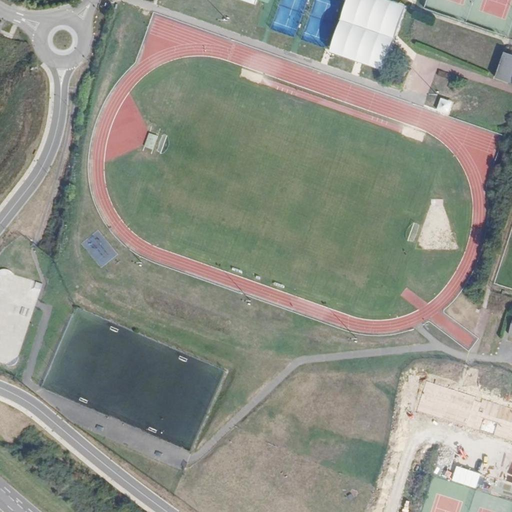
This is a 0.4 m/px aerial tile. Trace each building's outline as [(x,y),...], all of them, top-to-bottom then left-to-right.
[(407,6),(389,0),(349,0),(331,53),(384,71),(407,6)] [(233,10),(229,22),(249,28),(252,16),(233,10)] [(511,59),(509,58),(501,79),(511,82),(511,59)] [(414,409),(422,390),(399,380),(391,399),(414,409)] [(511,408),(426,381),(416,411),(511,440),(511,408)]
